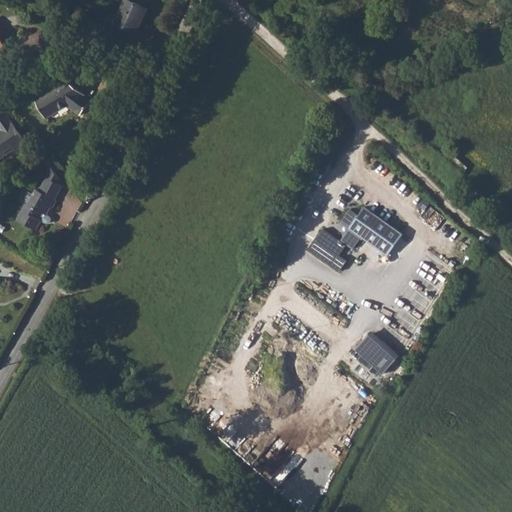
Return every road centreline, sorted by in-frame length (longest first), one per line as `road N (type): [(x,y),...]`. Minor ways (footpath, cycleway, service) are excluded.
road 1 (unclassified): [(0,382),(152,97)]
road 2 (track): [(511,266),(367,129)]
